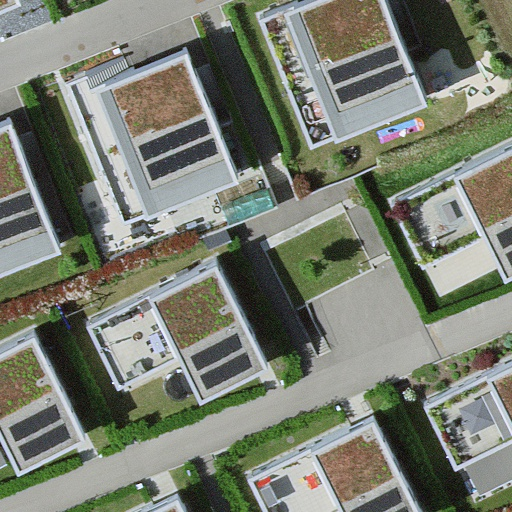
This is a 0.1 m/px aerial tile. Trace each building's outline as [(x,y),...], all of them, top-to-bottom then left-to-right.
[(417,77),(383,0),(296,0),(275,10),(322,119),(417,77)] [(234,167),(186,41),(91,78),(138,203),(234,167)] [(0,257),(52,235),(1,118),(0,117),(0,257)] [(511,161),(437,198),(463,250),(511,226),(511,161)] [(284,353),(241,263),(135,314),(161,367),(214,341),(231,378),(284,353)] [(98,424),(54,335),(0,360),(0,426),(27,413),(45,450),(98,424)] [(511,374),(473,393),(499,446),(511,439),(511,374)] [(434,511),(393,427),(288,478),(304,511),(352,511),(366,506),(368,511),(434,511)] [(208,511),(202,499),(175,511),(208,511)]
